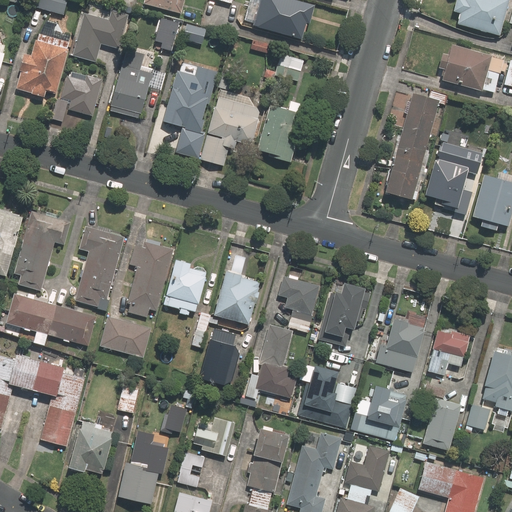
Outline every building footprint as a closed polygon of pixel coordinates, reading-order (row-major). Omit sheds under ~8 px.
[(62,0),(38,0),(36,8),(65,15),(68,2),(62,0)] [(146,0),(145,4),(183,14),(186,0),(146,0)] [(296,0),(249,0),(244,21),(254,24),(253,26),(302,40),(307,23),(311,24),(316,6),(296,0)] [(457,0),(454,12),(461,14),(458,24),(500,36),(509,0),(457,0)] [(91,9),(90,16),(85,14),(74,56),(97,61),(101,44),(118,49),(124,24),(109,20),(111,13),(91,9)] [(183,22),(168,18),(162,38),(177,42),(183,22)] [(47,20),(38,35),(33,56),(25,54),(16,90),(45,97),(47,90),(58,93),(72,36),(53,31),(57,23),(47,20)] [(207,29),(187,24),(183,39),(203,45),(207,29)] [(271,44),(253,39),(250,49),(268,54),(271,44)] [(452,43),(449,54),(444,53),(440,70),(444,71),(442,80),(494,94),(499,73),(503,74),(506,61),(492,57),(493,54),(452,43)] [(112,112),(139,118),(140,114),(142,114),(148,88),(163,91),(167,72),(152,68),(155,56),(126,49),(112,112)] [(280,65),(301,71),(304,60),(283,54),(280,65)] [(301,71),(280,65),(277,77),(298,83),(301,71)] [(164,122),(184,127),(177,153),(199,158),(205,133),(202,132),(217,72),(197,67),(195,76),(177,72),(164,122)] [(235,75),(222,72),(218,87),(231,90),(235,75)] [(66,76),(61,100),(57,99),(53,120),(64,122),(66,114),(67,110),(94,116),(98,97),(103,78),(87,74),(86,80),(66,76)] [(201,159),(224,166),(229,149),(235,150),(237,141),(252,145),(262,109),(252,107),(254,100),(220,90),(201,159)] [(429,92),(427,97),(414,93),(388,190),(414,197),(420,171),(426,172),(431,153),(425,151),(438,105),(445,107),(448,97),(429,92)] [(258,149),(278,155),(277,159),(292,163),(296,146),(300,132),(308,105),(291,101),(288,110),(270,105),(258,149)] [(462,167),(466,150),(441,143),(426,200),(458,209),(469,169),(462,167)] [(486,145),(475,143),(470,161),(481,164),(486,145)] [(473,217),(486,221),(485,228),(497,231),(499,224),(510,226),(511,219),(511,181),(484,174),(473,217)] [(0,207),(0,273),(7,275),(23,214),(0,207)] [(19,284),(42,289),(54,241),(65,244),(71,219),(32,209),(16,272),(21,274),(19,284)] [(76,301),(98,307),(101,297),(108,299),(125,236),(86,225),(80,248),(90,250),(76,301)] [(143,246),(134,244),(130,263),(138,265),(126,311),(147,316),(149,309),(158,311),(173,249),(144,241),(143,246)] [(165,304),(180,308),(179,312),(188,315),(189,310),(197,311),(206,272),(190,268),(191,263),(175,259),(165,304)] [(240,277),(241,273),(225,270),(215,314),(251,323),(261,282),(240,277)] [(290,274),(289,277),(284,276),(280,295),(288,297),(286,307),(293,309),(288,328),(308,333),(320,285),(298,280),(299,276),(290,274)] [(352,327),(356,328),(357,321),(362,322),(368,294),(364,293),(365,287),(344,282),(342,292),(331,289),(319,339),(348,346),(352,327)] [(78,306),(77,310),(35,298),(36,293),(28,290),(26,296),(13,293),(6,322),(36,330),(33,342),(45,345),(48,334),(88,344),(96,315),(83,311),(84,307),(78,306)] [(210,315),(201,312),(191,344),(201,347),(210,315)] [(151,328),(107,316),(99,345),(144,357),(151,328)] [(395,316),(388,345),(379,343),(375,362),(391,366),(414,372),(426,326),(409,322),(409,319),(395,316)] [(259,376),(257,375),(251,374),(245,396),(257,399),(259,390),(277,395),(276,400),(289,404),(296,378),(287,375),(289,367),(284,366),(293,330),(270,325),(260,364),(262,364),(259,376)] [(428,371),(450,376),(452,368),(447,367),(448,363),(462,366),(469,334),(439,326),(428,371)] [(226,384),(232,380),(240,347),(233,345),(236,333),(214,328),(202,379),(226,384)] [(511,350),(494,346),(482,398),(496,401),(491,422),(495,423),(494,431),(503,433),(505,428),(510,429),(511,420),(511,350)] [(0,427),(2,428),(13,384),(51,393),(40,439),(67,446),(84,376),(64,371),(65,365),(16,353),(14,359),(0,355),(0,427)] [(315,364),(311,379),(307,378),(299,416),(317,420),(347,427),(352,404),(335,400),(338,390),(334,390),(338,370),(315,364)] [(431,384),(433,376),(427,374),(422,391),(443,396),(445,388),(431,384)] [(395,439),(407,393),(376,385),(372,398),(364,396),(360,411),(355,410),(350,428),(395,439)] [(140,389),(124,386),(118,410),(134,413),(140,389)] [(462,404),(436,397),(423,442),(450,449),(462,404)] [(465,431),(471,432),(473,427),(485,430),(491,409),(472,404),(465,431)] [(182,414),(165,411),(161,430),(178,434),(182,414)] [(194,443),(203,445),(201,450),(227,456),(235,422),(215,417),(211,431),(198,428),(194,443)] [(70,467),(86,471),(86,468),(104,473),(114,431),(102,428),(103,424),(82,419),(70,467)] [(271,511),(272,511),(267,510),(271,491),(276,493),(289,435),(260,429),(247,486),(253,487),(249,504),(245,503),(243,511),(271,511)] [(288,504),(301,507),(299,511),(321,511),(323,507),(325,498),(316,496),(321,472),(326,473),(327,466),(334,468),(341,437),(321,432),(318,448),(302,445),(288,504)] [(345,482),(351,484),(348,497),(341,496),(337,511),(373,511),(375,506),(369,504),(373,489),(379,491),(390,451),(369,445),(364,465),(350,461),(345,482)] [(199,486),(201,477),(190,475),(192,464),(203,467),(205,455),(184,451),(178,481),(199,486)] [(160,461),(127,455),(119,497),(153,503),(160,461)] [(425,461),(418,488),(448,496),(443,511),(475,511),(485,476),(425,461)] [(412,511),(420,495),(401,486),(389,511),(412,511)] [(209,511),(212,501),(179,492),(174,511),(178,511),(209,511)]
